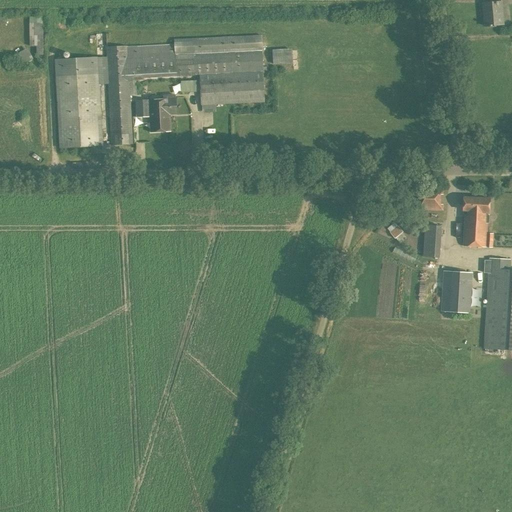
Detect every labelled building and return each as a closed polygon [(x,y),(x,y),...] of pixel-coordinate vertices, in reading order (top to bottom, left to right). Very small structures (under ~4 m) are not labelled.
[(484,27),(503,25),(501,2),(500,0),(482,0),(483,4),(482,4),(484,27)] [(28,22),(28,44),(40,44),(40,37),(49,37),(49,22),(28,22)] [(191,25),(191,39),(199,39),(199,48),(211,48),(218,48),(218,27),(211,27),(211,25),(191,25)] [(28,44),(28,67),(49,67),(49,53),(40,53),(40,44),(28,44)] [(191,56),(191,70),(211,70),(211,48),(199,48),(199,56),(191,56)] [(293,48),(273,49),(274,65),(293,64),(293,48)] [(61,82),(61,102),(90,102),(90,82),(79,82),(79,86),(75,86),(75,82),(61,82)] [(175,99),(175,95),(163,95),(163,99),(136,101),(137,117),(150,116),(151,132),(171,131),(170,116),(177,115),(176,99),(175,99)] [(218,109),(218,121),(231,121),(231,109),(218,109)] [(443,195),(443,189),(417,187),(416,209),(442,211),(442,205),(440,205),(440,195),(443,195)] [(486,247),(487,234),(487,223),(488,213),(489,213),(490,199),(463,197),(463,200),(463,205),(463,212),(464,212),(464,215),(462,246),(486,247)] [(439,258),(441,226),(425,225),(423,257),(439,258)] [(395,239),(403,232),(398,226),(390,233),(395,239)] [(511,350),(511,269),(510,270),(510,260),(489,258),(484,349),(511,350)] [(470,313),(472,273),(443,271),(441,311),(470,313)]
